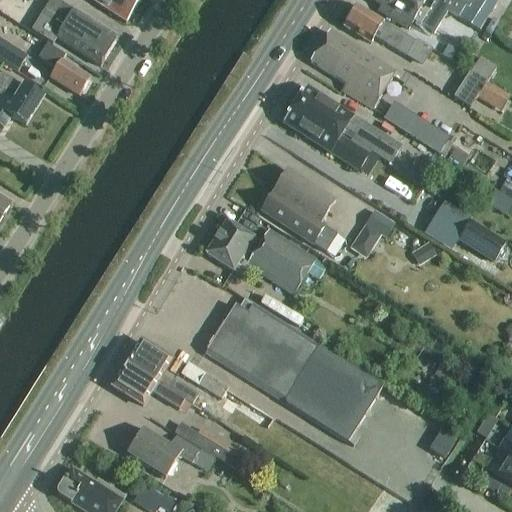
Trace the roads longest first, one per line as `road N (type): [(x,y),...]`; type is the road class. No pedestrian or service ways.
road 1 (primary): [(0,492),(308,0)]
road 2 (unclassified): [(0,264),(166,0)]
